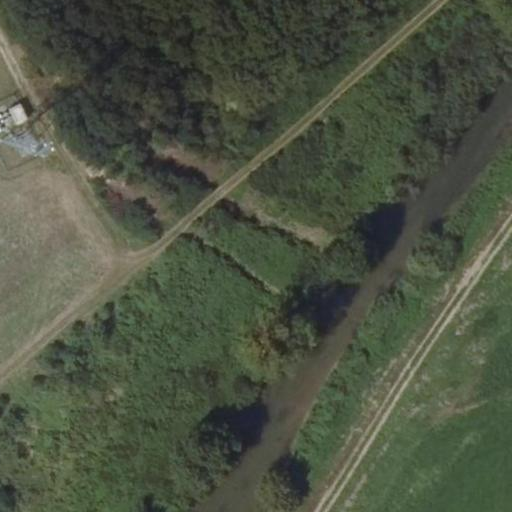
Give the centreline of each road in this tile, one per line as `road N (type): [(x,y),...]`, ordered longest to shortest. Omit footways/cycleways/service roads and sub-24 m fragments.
road 1 (track): [(0,35),(54,136),(120,232),(158,243),(426,0)]
road 2 (track): [(120,232),(120,267),(106,291),(0,379)]
